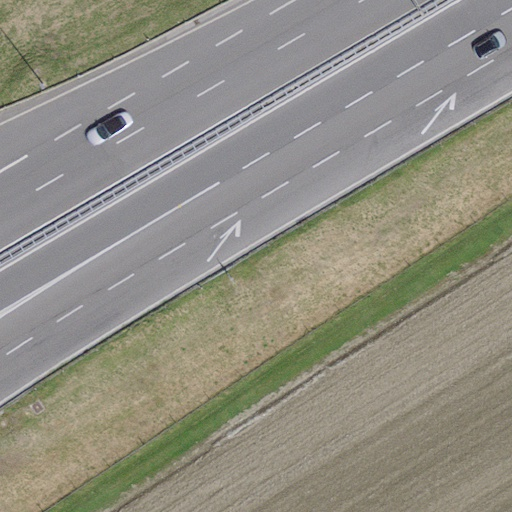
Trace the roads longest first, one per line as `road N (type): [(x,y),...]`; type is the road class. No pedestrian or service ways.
road 1 (motorway): [(0,371),(134,287),(511,10)]
road 2 (primary): [(0,302),(511,5)]
road 3 (primary): [(365,0),(0,213)]
road 4 (motorway): [(300,0),(0,144)]
